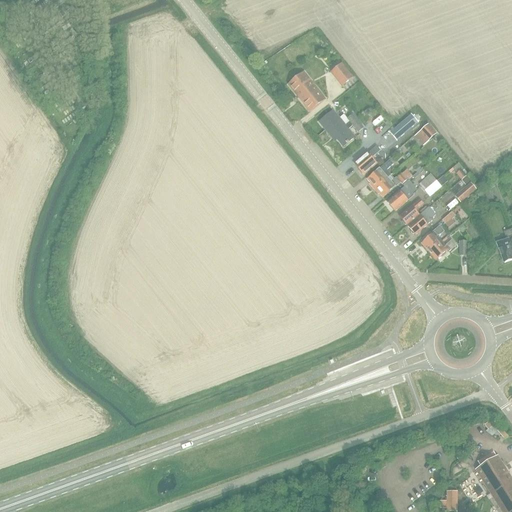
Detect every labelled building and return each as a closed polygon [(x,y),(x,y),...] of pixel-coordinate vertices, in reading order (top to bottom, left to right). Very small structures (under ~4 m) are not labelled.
[(331,73),(342,86),(352,77),(342,64),(331,73)] [(325,99),(304,73),(288,85),(310,112),(325,99)] [(354,137),(352,134),(348,130),(352,126),(358,132),(363,129),(352,116),(348,119),(350,123),(345,126),(340,119),(333,111),(319,123),(332,138),(334,136),(343,147),(354,137)] [(412,115),(390,133),(396,141),(418,122),(412,115)] [(378,120),(369,128),(372,132),(381,124),(378,120)] [(436,133),(429,124),(421,130),(428,139),(436,133)] [(380,134),(375,138),(380,145),(385,140),(380,134)] [(371,159),(380,151),(376,147),(355,165),(363,175),(376,164),(371,159)] [(387,163),(367,180),(370,184),(369,184),(374,190),(387,179),(391,176),(386,170),(390,167),(393,165),(390,161),(387,163)] [(458,164),(453,169),(457,174),(456,175),(461,181),(466,177),(468,175),(458,164)] [(417,173),(414,175),(417,179),(425,172),(422,168),(421,169),(417,173)] [(401,175),(407,181),(412,176),(407,170),(401,175)] [(387,179),(374,190),(379,195),(379,194),(383,199),(401,184),(402,185),(407,181),(401,175),(397,179),(396,178),(394,179),(391,176),(387,179)] [(425,192),(437,182),(432,176),(420,186),(425,192)] [(466,177),(461,181),(465,185),(470,181),(466,177)] [(437,182),(425,192),(430,198),(442,188),(437,182)] [(471,183),(455,197),(461,203),(477,189),(471,183)] [(403,196),(412,188),(409,184),(400,192),(387,203),(395,212),(408,202),(403,196)] [(407,227),(420,216),(416,211),(424,205),(420,200),(399,217),(407,227)] [(428,209),(420,216),(407,227),(415,236),(428,225),(433,220),(432,219),(435,216),(428,209)] [(455,216),(452,212),(442,221),(445,225),(455,216)] [(422,244),(429,252),(441,242),(438,238),(439,237),(444,232),(440,227),(433,233),(434,234),(422,244)] [(511,232),(511,231),(503,233),(506,240),(497,244),(499,251),(500,251),(504,264),(511,260),(511,232)] [(441,242),(429,252),(436,261),(448,251),(449,253),(456,246),(452,241),(445,247),(441,242)] [(490,421),(485,425),(488,430),(493,426),(490,421)] [(511,511),(511,479),(498,457),(476,470),(479,475),(484,484),(501,511),(511,511)] [(457,491),(447,491),(447,501),(447,508),(447,511),(457,511),(457,491)]
